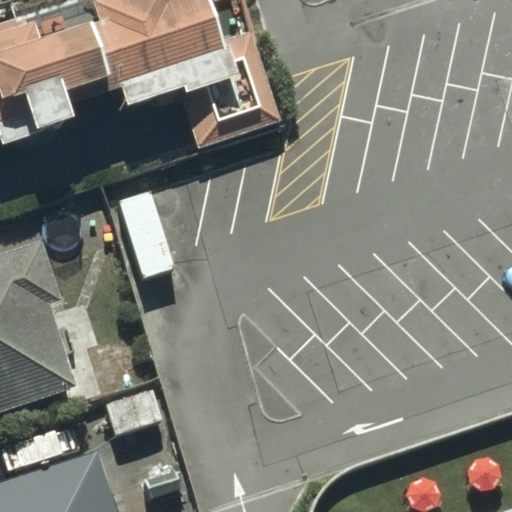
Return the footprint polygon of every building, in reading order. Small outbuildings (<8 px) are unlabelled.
[(0,114),(13,111),(26,149),(66,138),(57,108),(111,90),(117,112),(171,94),(184,134),(268,109),(240,23),(207,34),(197,0),(180,0),(161,6),(159,0),(108,0),(86,8),(92,28),(29,49),(18,15),(0,20),(0,114)] [(148,195),(113,205),(137,283),(171,273),(148,195)] [(33,259),(0,269),(0,425),(68,402),(38,317),(51,313),(33,259)] [(151,387),(71,417),(84,449),(163,420),(151,387)] [(511,511),(511,414),(348,470),(332,480),(320,495),(310,511),(511,511)] [(103,511),(88,464),(0,493),(0,511),(103,511)]
